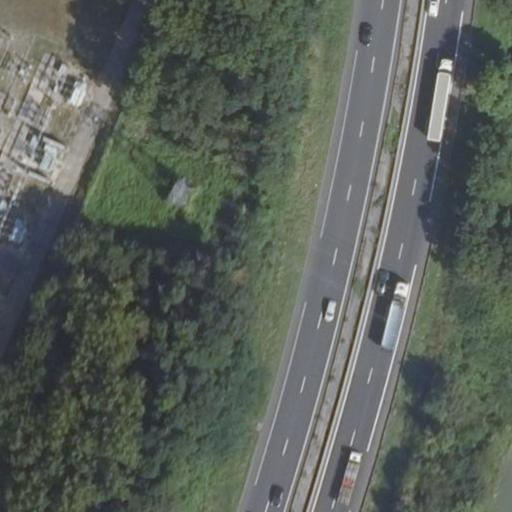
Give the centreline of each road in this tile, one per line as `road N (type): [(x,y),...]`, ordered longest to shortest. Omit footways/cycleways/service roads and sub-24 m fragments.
road 1 (trunk): [(381,0),(341,211),(260,511)]
road 2 (trunk): [(328,511),(404,224),(443,0)]
